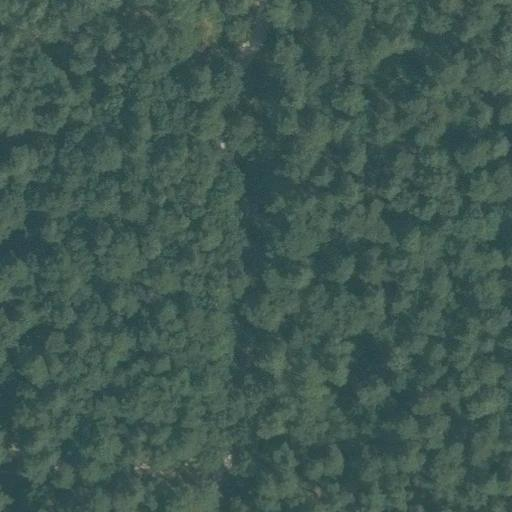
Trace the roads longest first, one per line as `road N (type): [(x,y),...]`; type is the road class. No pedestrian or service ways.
road 1 (track): [(257,0),(226,102),(232,426),(221,445),(221,511)]
road 2 (track): [(0,156),(181,55),(247,50)]
road 3 (track): [(0,471),(221,453)]
